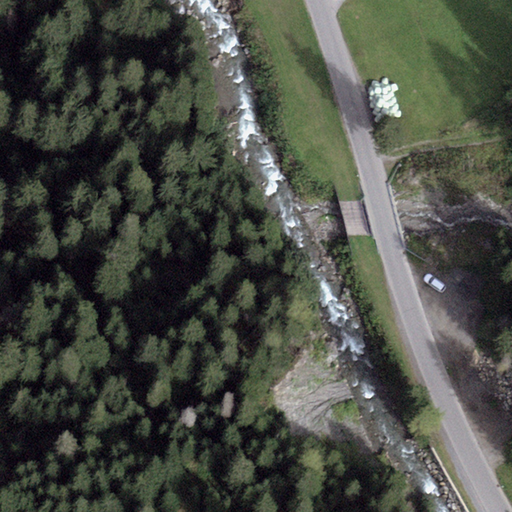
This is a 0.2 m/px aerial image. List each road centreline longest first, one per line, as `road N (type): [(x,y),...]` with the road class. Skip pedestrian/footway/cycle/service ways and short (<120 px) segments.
road 1 (tertiary): [(318,0),(401,291),(502,511)]
road 2 (track): [(511,137),(366,154)]
